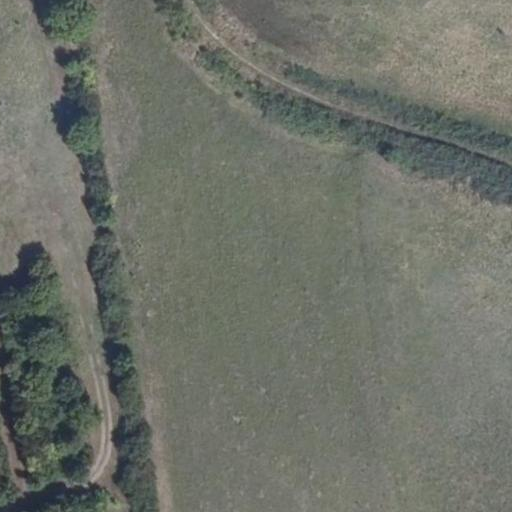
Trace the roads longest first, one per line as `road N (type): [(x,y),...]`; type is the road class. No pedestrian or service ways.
road 1 (track): [(193,0),(248,64),(349,114),(511,169)]
road 2 (track): [(15,511),(89,489),(117,445),(72,228)]
